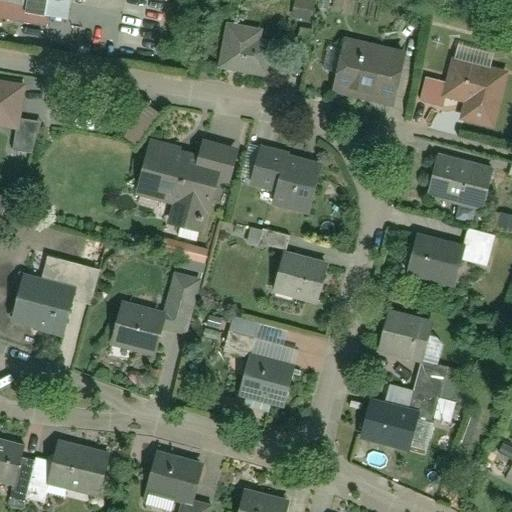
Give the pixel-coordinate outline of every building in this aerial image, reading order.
[(262,30),(224,24),(215,67),(268,76),(274,39),(261,37),(262,30)] [(403,54),(339,42),(329,93),(394,105),(403,54)] [(464,121),(499,128),(511,68),(451,57),(443,102),(466,107),(464,121)] [(26,85),(0,80),(0,128),(17,131),(26,85)] [(230,159),(148,139),(133,195),(218,217),(230,159)] [(274,205),(309,212),(322,163),(257,148),(246,185),(276,192),(274,205)] [(494,169),(435,156),(426,196),(486,209),(494,169)] [(468,246),(411,234),(402,275),(460,287),(468,246)] [(332,264),(282,251),(272,292),(321,304),(332,264)] [(78,289),(18,274),(5,324),(66,339),(78,289)] [(173,276),(159,331),(185,338),(200,283),(173,276)] [(159,331),(164,313),(120,301),(107,344),(153,357),(159,331)] [(436,324),(386,309),(373,351),(424,366),(436,324)] [(285,410),(297,362),(248,350),(235,396),(285,410)] [(411,412),(364,399),(354,436),(401,449),(411,412)] [(0,444),(0,487),(8,490),(22,449),(0,444)] [(56,448),(45,485),(94,498),(104,459),(56,448)] [(201,472),(150,458),(139,490),(181,502),(190,505),(201,472)] [(286,511),(289,502),(239,491),(233,511),(286,511)] [(190,505),(181,502),(177,511),(208,511),(209,509),(190,505)]
